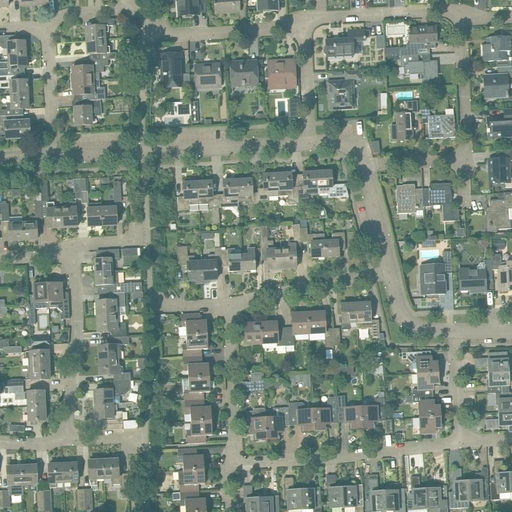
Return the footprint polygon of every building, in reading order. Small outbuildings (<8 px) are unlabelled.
[(177,0),(179,16),(199,15),(198,3),(207,3),(206,0),(177,0)] [(246,4),(245,0),(214,0),(215,4),(215,14),(239,12),(239,4),(246,4)] [(256,0),(256,1),(257,11),(271,10),(271,11),(278,11),(277,0),(256,0)] [(87,41),(105,40),(104,33),(108,33),(108,26),(114,26),(114,19),(99,20),(99,26),(86,27),(87,41)] [(406,50),(400,50),(400,57),(417,56),(430,55),(429,47),(435,47),(435,43),(436,43),(435,27),(425,27),(421,27),(409,28),(410,38),(410,44),(406,44),(406,50)] [(325,55),(326,55),(326,58),(354,56),(354,43),(362,42),(362,30),(348,31),(348,39),(335,40),(335,39),(334,39),(334,41),(325,41),(326,48),(325,48),(325,55)] [(491,45),(482,45),(483,62),(493,62),(497,62),(497,67),(507,67),(511,67),(511,61),(510,40),(511,39),(511,32),(502,33),(502,37),(490,38),(491,42),(491,45)] [(105,40),(87,41),(87,55),(101,54),(101,60),(108,59),(116,59),(116,53),(109,54),(109,47),(105,48),(105,40)] [(8,56),(25,55),(25,42),(8,42),(8,56)] [(189,84),(189,76),(182,76),(181,54),(161,55),(162,88),(163,88),(163,85),(182,84),(182,87),(182,89),(190,88),(189,84)] [(0,63),(0,64),(0,69),(0,76),(7,76),(7,69),(9,69),(26,68),(25,55),(8,56),(9,63),(0,63)] [(417,56),(400,57),(401,67),(405,67),(405,75),(423,74),(423,82),(428,82),(438,81),(437,61),(430,61),(430,62),(423,63),(423,62),(417,62),(417,56)] [(108,59),(101,60),(88,61),(88,67),(72,68),(73,82),(93,81),(92,73),(104,73),(104,66),(108,66),(108,59)] [(232,86),(257,85),(256,72),(256,62),(247,63),(247,64),(241,64),(241,63),(231,63),(231,73),(232,86)] [(268,64),(268,74),(269,89),(296,88),(294,63),(268,64)] [(195,76),(189,76),(189,84),(190,88),(190,97),(196,97),(196,89),(220,88),(220,77),(219,67),(205,68),(205,65),(194,65),(195,76)] [(484,78),(483,78),(483,84),(484,84),(485,96),(489,96),(489,98),(499,97),(508,97),(507,78),(511,77),(511,66),(511,67),(507,67),(497,67),(498,76),(494,76),(484,76),(484,78)] [(330,110),(347,109),(353,109),(352,79),(359,79),(359,72),(345,73),(346,80),(347,80),(347,82),(337,82),(327,83),(328,99),(330,99),(330,110)] [(8,82),(7,76),(0,76),(0,82),(5,82),(5,88),(10,88),(11,96),(27,95),(27,87),(27,81),(8,82)] [(73,82),(74,95),(87,95),(87,101),(100,100),(105,100),(105,88),(98,88),(98,80),(93,81),(73,82)] [(27,95),(11,96),(11,103),(6,103),(6,110),(0,110),(0,112),(0,116),(4,116),(14,116),(14,110),(28,109),(27,95)] [(100,100),(87,101),(81,101),(81,107),(74,108),(75,126),(91,125),(91,115),(101,115),(100,100)] [(299,100),(289,100),(290,120),(300,120),(299,100)] [(191,114),(191,123),(198,122),(197,101),(190,102),(190,104),(191,114)] [(396,114),(397,131),(397,141),(405,140),(405,142),(408,142),(407,140),(413,140),(412,113),(418,113),(417,102),(404,102),(404,114),(396,114)] [(170,105),(171,115),(191,114),(190,104),(170,105)] [(381,111),(378,111),(378,116),(387,116),(387,108),(381,108),(381,111)] [(487,138),(497,138),(511,136),(511,108),(503,109),(504,118),(488,119),(488,130),(487,130),(487,138)] [(428,124),(428,129),(429,139),(443,138),(443,136),(446,136),(446,138),(455,138),(454,115),(430,116),(430,109),(422,109),(422,124),(428,124)] [(14,116),(4,116),(5,120),(6,139),(30,138),(29,121),(24,121),(23,115),(14,116)] [(504,159),(488,160),(489,169),(490,169),(490,173),(489,173),(489,184),(505,183),(506,188),(511,187),(511,178),(509,178),(508,163),(508,159),(504,159)] [(331,171),(317,172),(318,194),(328,194),(328,198),(338,198),(348,197),(345,184),(332,185),(331,171)] [(318,194),(317,172),(302,173),(303,187),(298,187),(298,200),(308,199),(308,195),(318,194)] [(298,200),(298,187),(292,187),(291,173),(277,174),(278,196),(288,196),(288,200),(288,203),(291,205),(299,205),(298,200)] [(278,196),(277,174),(263,175),(263,189),(257,189),(258,193),(259,202),(269,201),(268,197),(278,196)] [(119,177),(114,178),(112,178),(114,203),(121,202),(119,177)] [(80,179),(81,199),(81,204),(88,204),(87,179),(80,179)] [(258,193),(252,193),(251,179),(237,180),(238,202),(248,202),(248,206),(259,206),(259,202),(258,193)] [(238,202),(237,180),(222,181),(224,195),(218,195),(219,208),(229,208),(229,203),(238,202)] [(48,201),(48,191),(47,181),(40,181),(41,201),(48,201)] [(199,205),(197,182),(183,183),(184,197),(178,197),(178,210),(189,210),(189,205),(199,205)] [(219,208),(218,195),(212,195),(211,182),(197,182),(199,205),(199,212),(212,212),(212,221),(220,221),(219,208)] [(429,189),(422,190),(423,207),(430,207),(430,202),(441,201),(443,222),(452,222),(459,221),(459,220),(458,210),(451,211),(451,200),(450,200),(450,195),(451,195),(450,184),(428,185),(429,189)] [(423,209),(423,207),(422,190),(414,190),(414,186),(407,186),(407,188),(403,188),(403,186),(396,187),(398,212),(416,211),(416,209),(423,209)] [(490,230),(500,230),(511,229),(510,219),(508,220),(507,209),(511,208),(511,193),(500,194),(500,200),(489,201),(489,223),(489,226),(490,226),(490,230)] [(69,208),(61,208),(62,228),(77,227),(76,202),(68,203),(69,208)] [(62,228),(61,208),(53,209),(53,203),(47,204),(48,229),(62,228)] [(116,207),(102,208),(103,226),(117,225),(116,207)] [(103,226),(102,208),(87,209),(88,227),(103,226)] [(9,218),(9,222),(9,224),(8,224),(9,241),(23,240),(22,223),(22,217),(9,218)] [(36,222),(22,223),(23,240),(37,239),(36,222)] [(288,249),(281,249),(282,269),(296,268),(295,252),(301,252),(301,243),(300,229),(300,224),(293,225),(293,230),(294,244),(288,245),(288,249)] [(267,229),(267,226),(260,227),(261,244),(261,248),(261,258),(262,258),(267,257),(268,270),(282,269),(281,249),(274,250),(273,246),(268,246),(267,231),(267,229)] [(307,228),(300,229),(301,243),(311,242),(312,258),(325,258),(324,241),(317,241),(316,234),(307,235),(307,228)] [(324,241),(325,258),(339,257),(339,251),(345,251),(344,233),(332,234),(332,240),(324,241)] [(499,238),(491,239),(492,249),(500,248),(499,238)] [(203,283),(202,262),(195,263),(195,256),(188,257),(188,246),(177,247),(178,266),(188,266),(188,281),(196,281),(196,284),(203,283)] [(208,262),(202,262),(203,283),(209,283),(209,280),(216,280),(216,268),(222,267),(221,250),(221,248),(214,248),(215,255),(208,255),(208,262)] [(248,255),(241,255),(242,271),(255,271),(255,265),(262,265),(262,258),(261,258),(261,248),(248,249),(248,255)] [(95,273),(112,272),(111,259),(119,259),(119,249),(107,250),(107,259),(94,260),(95,273)] [(235,250),(221,250),(222,267),(228,267),(229,272),(242,271),(241,255),(235,255),(235,250)] [(443,264),(430,265),(420,266),(421,275),(424,275),(425,295),(445,294),(444,274),(452,274),(451,252),(443,252),(443,264)] [(492,260),(491,260),(492,270),(498,270),(498,279),(499,292),(507,291),(508,291),(508,289),(511,289),(511,290),(511,262),(501,263),(500,255),(491,255),(492,260)] [(459,272),(460,281),(460,291),(477,290),(477,293),(486,293),(485,281),(492,281),(492,270),(491,260),(483,261),(483,264),(480,264),(476,268),(476,271),(459,272)] [(118,271),(112,272),(95,273),(95,286),(109,285),(109,294),(124,293),(142,292),(141,283),(119,284),(118,271)] [(47,284),(48,302),(62,302),(62,320),(69,319),(68,293),(62,293),(61,281),(55,281),(55,284),(47,284)] [(48,302),(47,284),(39,285),(39,282),(33,282),(34,292),(34,303),(48,302)] [(124,293),(109,294),(109,301),(96,302),(97,317),(116,316),(116,308),(125,308),(124,293)] [(369,303),(355,304),(356,322),(357,329),(372,329),(372,338),(379,337),(378,321),(370,321),(369,303)] [(356,322),(355,304),(342,305),(342,322),(341,322),(341,330),(350,330),(349,323),(356,322)] [(308,334),(307,313),(297,314),(297,320),(292,321),(293,328),(284,328),(285,346),(294,346),(294,334),(308,334)] [(333,346),(332,329),(325,329),(324,319),(319,319),(319,313),(307,313),(308,334),(324,333),(325,348),(333,347),(333,346)] [(186,336),(207,335),(206,321),(200,321),(200,314),(181,315),(181,323),(185,322),(186,336)] [(116,323),(116,316),(97,317),(98,332),(111,331),(111,338),(126,337),(126,323),(116,323)] [(261,344),(260,323),(250,324),(250,330),(245,330),(246,352),(252,352),(252,344),(261,344)] [(285,346),(284,328),(271,329),(271,323),(260,323),(261,344),(276,343),(277,347),(285,346)] [(207,335),(186,336),(187,350),(182,350),(183,358),(198,357),(198,350),(208,349),(207,335)] [(49,337),(30,338),(31,345),(50,344),(49,337)] [(128,337),(126,337),(111,338),(112,346),(98,346),(99,361),(117,360),(117,352),(122,352),(121,345),(129,345),(128,337)] [(0,347),(3,348),(9,347),(8,339),(0,339),(0,347)] [(30,366),(49,366),(48,351),(25,352),(25,359),(30,359),(30,366)] [(417,374),(437,373),(437,363),(431,363),(430,351),(401,353),(401,360),(406,360),(415,364),(415,370),(417,374)] [(492,373),(508,372),(511,372),(511,359),(507,360),(507,352),(490,353),(491,358),(474,359),(475,368),(491,367),(492,373)] [(198,357),(183,358),(183,366),(188,365),(188,379),(209,378),(208,364),(199,364),(198,357)] [(117,360),(99,361),(100,375),(113,374),(113,382),(131,381),(130,373),(123,373),(122,367),(118,367),(117,360)] [(49,366),(30,366),(31,373),(26,374),(27,380),(50,379),(49,366)] [(508,372),(492,373),(492,381),(487,381),(487,394),(493,393),(509,392),(508,372)] [(251,382),(263,381),(263,373),(251,374),(251,382)] [(287,374),(288,386),(295,385),(295,381),(303,381),(303,385),(310,385),(309,373),(287,374)] [(437,373),(417,374),(418,389),(412,390),(412,396),(432,395),(432,384),(438,384),(437,373)] [(209,378),(188,379),(182,380),(184,401),(185,401),(200,400),(204,400),(203,393),(210,392),(209,378)] [(131,381),(113,382),(114,390),(94,391),(95,405),(112,404),(112,396),(122,396),(121,390),(131,389),(131,381)] [(251,382),(239,383),(240,395),(241,395),(241,394),(252,393),(252,390),(264,390),(263,381),(251,382)] [(28,407),(45,406),(44,391),(27,392),(28,407)] [(511,392),(509,392),(493,393),(493,406),(499,406),(499,413),(511,412),(511,392)] [(432,395),(412,396),(413,403),(419,403),(420,418),(439,417),(439,406),(433,407),(432,395)] [(337,423),(351,422),(351,429),(362,428),(361,408),(345,409),(345,405),(344,396),(336,396),(336,398),(336,405),(337,423)] [(328,410),(313,410),(314,431),(325,430),(324,424),(337,423),(336,405),(336,398),(330,399),(328,401),(328,410)] [(200,400),(185,401),(185,409),(189,409),(190,422),(211,421),(211,407),(201,407),(200,400)] [(314,431),(313,410),(304,411),(303,404),(300,402),(288,402),(288,408),(289,426),(303,425),(303,431),(314,431)] [(376,407),(361,408),(362,428),(373,427),(372,422),(385,421),(385,420),(385,403),(376,403),(376,407)] [(113,412),(112,404),(95,405),(96,419),(106,418),(106,430),(123,429),(123,419),(122,411),(113,412)] [(45,406),(28,407),(28,412),(28,422),(45,421),(45,406)] [(275,418),(265,419),(266,439),(277,438),(277,433),(282,433),(282,426),(289,426),(288,408),(274,408),(275,418)] [(266,439),(265,419),(265,409),(254,410),(254,412),(247,412),(247,420),(249,420),(250,434),(255,434),(256,440),(266,439)] [(511,412),(499,413),(499,419),(486,420),(486,429),(505,428),(505,426),(511,425),(511,412)] [(439,417),(420,418),(420,427),(412,427),(413,435),(435,433),(434,428),(440,428),(439,417)] [(211,421),(190,422),(191,436),(187,436),(187,444),(207,443),(207,436),(212,435),(211,421)] [(183,471),(204,470),(203,456),(193,456),(193,449),(178,450),(178,457),(183,457),(183,471)] [(104,479),(103,460),(89,461),(90,486),(97,486),(97,479),(104,479)] [(103,460),(104,479),(111,479),(112,485),(121,485),(122,496),(129,495),(128,474),(118,474),(117,460),(103,460)] [(497,481),(497,484),(491,485),(492,500),(500,500),(499,494),(511,493),(510,477),(503,477),(502,461),(493,461),(494,481),(497,481)] [(63,483),(62,464),(48,465),(50,489),(56,488),(56,483),(63,483)] [(76,464),(62,464),(63,483),(70,482),(71,488),(78,487),(76,464)] [(36,466),(21,467),(22,485),(23,491),(37,490),(36,466)] [(22,485),(21,467),(7,467),(8,485),(22,485)] [(455,489),(455,491),(448,492),(449,509),(469,508),(469,500),(468,485),(462,485),(461,469),(452,470),(453,489),(455,489)] [(204,470),(183,471),(184,485),(179,485),(180,493),(195,492),(195,485),(205,484),(204,470)] [(343,507),(342,492),(336,492),(335,476),(326,476),(327,495),(329,495),(330,508),(343,507)] [(410,477),(411,497),(412,501),(407,501),(408,510),(427,509),(426,493),(420,493),(419,477),(410,477)] [(301,510),(300,494),(294,494),(293,478),(284,478),(285,497),(288,497),(288,510),(301,510)] [(385,511),(384,495),(378,496),(377,479),(368,480),(369,501),(365,501),(365,511),(385,511)] [(468,485),(469,500),(489,499),(488,479),(475,479),(475,485),(468,485)] [(342,492),(343,507),(363,506),(362,485),(350,485),(350,491),(342,492)] [(259,511),(259,502),(253,502),(252,486),(243,486),(244,506),(246,505),(246,510),(238,510),(238,511),(259,511)] [(447,511),(447,508),(446,486),(434,487),(434,492),(426,493),(427,509),(439,508),(439,511),(440,511),(447,511)] [(78,510),(85,509),(84,487),(77,488),(78,510)] [(91,487),(84,487),(85,509),(92,509),(91,487)] [(300,494),(301,510),(313,509),(313,511),(320,511),(319,487),(307,488),(308,493),(300,494)] [(392,495),(384,495),(385,511),(394,510),(393,511),(405,511),(404,489),(392,489),(392,495)] [(43,491),(43,492),(44,511),(51,510),(50,491),(43,491)] [(196,499),(195,492),(180,493),(180,501),(185,500),(185,511),(206,511),(205,499),(196,499)] [(259,502),(259,511),(279,511),(278,496),(266,496),(266,502),(259,502)]
